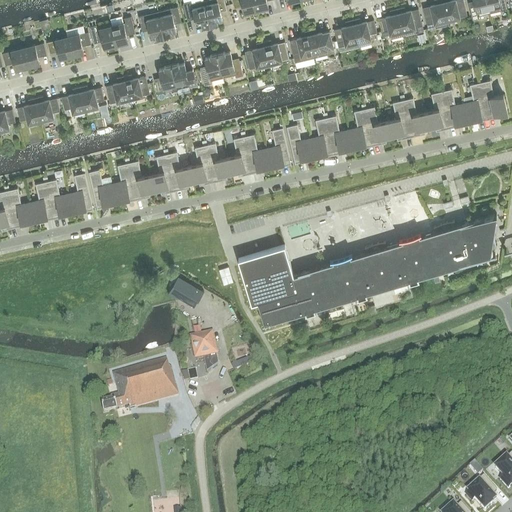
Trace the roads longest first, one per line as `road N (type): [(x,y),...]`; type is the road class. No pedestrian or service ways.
road 1 (residential): [(511,129),(0,246)]
road 2 (unclassified): [(206,511),(198,443),(214,413),(281,375),(500,295)]
road 3 (residential): [(0,87),(357,0)]
